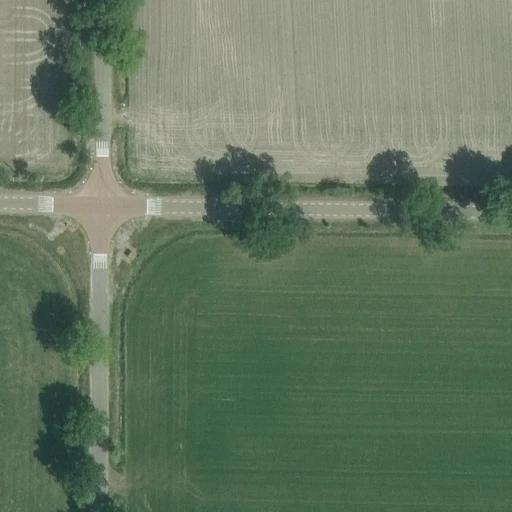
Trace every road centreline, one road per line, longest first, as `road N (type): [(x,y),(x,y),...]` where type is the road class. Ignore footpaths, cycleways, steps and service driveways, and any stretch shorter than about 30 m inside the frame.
road 1 (tertiary): [(511,215),(103,206)]
road 2 (tertiary): [(100,511),(103,206)]
road 3 (unclassified): [(103,206),(104,0)]
